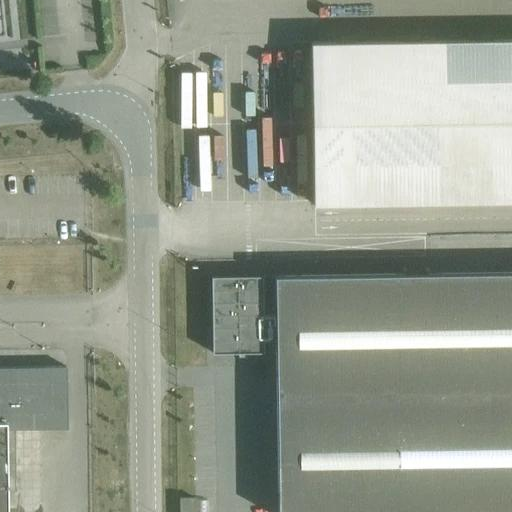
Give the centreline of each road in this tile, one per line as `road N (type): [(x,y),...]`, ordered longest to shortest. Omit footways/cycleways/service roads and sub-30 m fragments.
road 1 (unclassified): [(146,511),(139,101)]
road 2 (unknown): [(142,247),(511,248)]
road 3 (unknown): [(143,336),(0,341)]
road 4 (unclassified): [(0,107),(139,101)]
